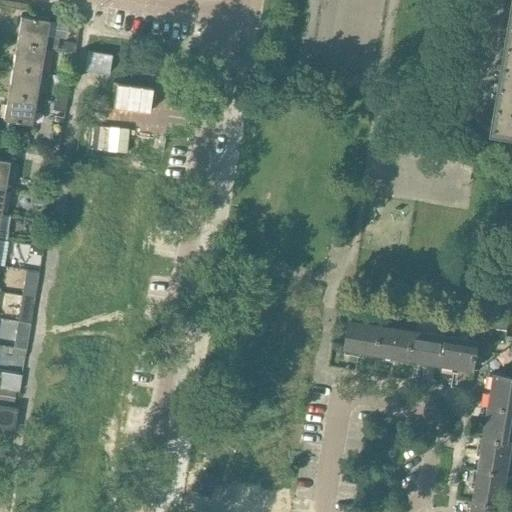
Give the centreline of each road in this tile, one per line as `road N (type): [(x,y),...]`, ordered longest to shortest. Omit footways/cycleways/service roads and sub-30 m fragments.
road 1 (residential): [(143,511),(223,18)]
road 2 (residential): [(322,511),(341,394),(421,406),(437,423),(423,497)]
